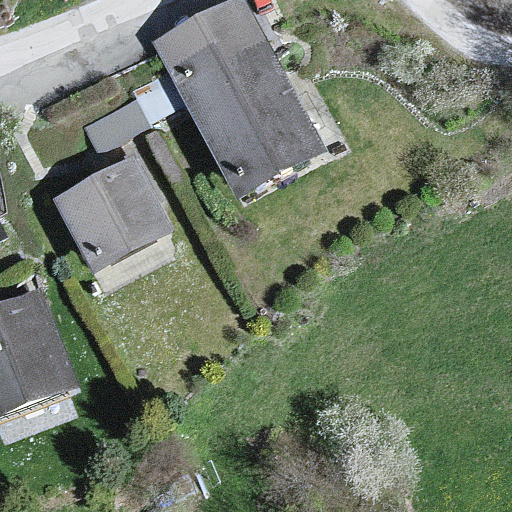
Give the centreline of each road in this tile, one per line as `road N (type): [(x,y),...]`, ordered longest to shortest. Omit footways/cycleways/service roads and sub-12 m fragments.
road 1 (residential): [(0,55),(148,0)]
road 2 (residential): [(409,0),(472,54),(511,62)]
